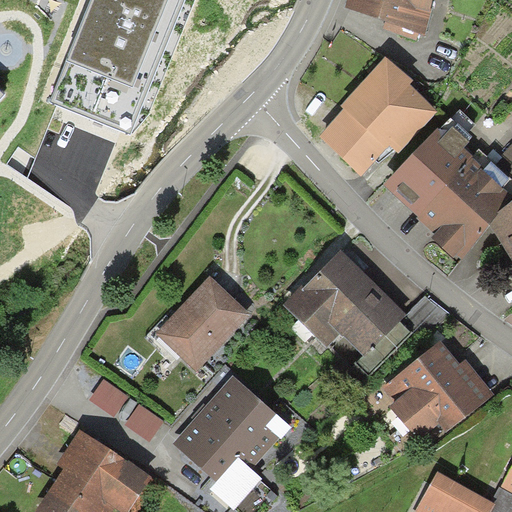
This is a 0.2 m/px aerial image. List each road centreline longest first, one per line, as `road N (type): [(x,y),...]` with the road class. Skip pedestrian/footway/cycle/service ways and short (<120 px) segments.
road 1 (secondary): [(250,94),(171,173),(113,254),(60,354),(0,432)]
road 2 (residential): [(250,94),(405,257),(511,341)]
